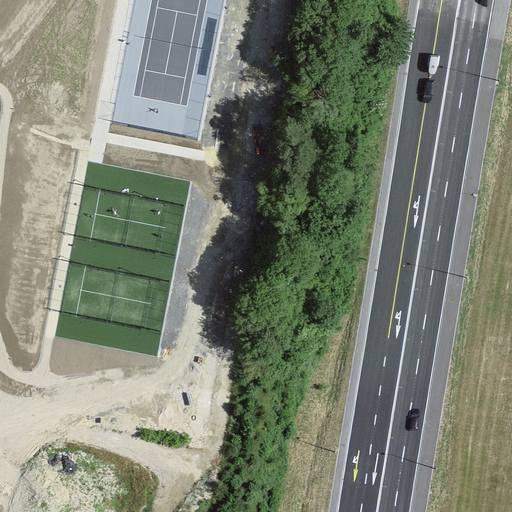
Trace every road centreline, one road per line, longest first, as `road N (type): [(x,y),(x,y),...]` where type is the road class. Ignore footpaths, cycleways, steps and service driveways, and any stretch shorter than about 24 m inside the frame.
road 1 (primary): [(377,511),(460,0)]
road 2 (unknown): [(223,0),(179,344),(161,377),(98,378)]
